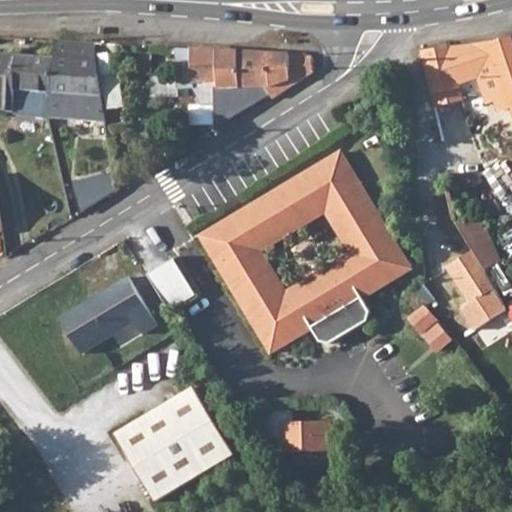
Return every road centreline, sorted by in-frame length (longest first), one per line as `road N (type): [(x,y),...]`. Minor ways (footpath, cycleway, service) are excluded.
road 1 (unclassified): [(0,290),(337,84)]
road 2 (unknown): [(403,19),(442,254)]
road 3 (primary): [(0,9),(136,1)]
